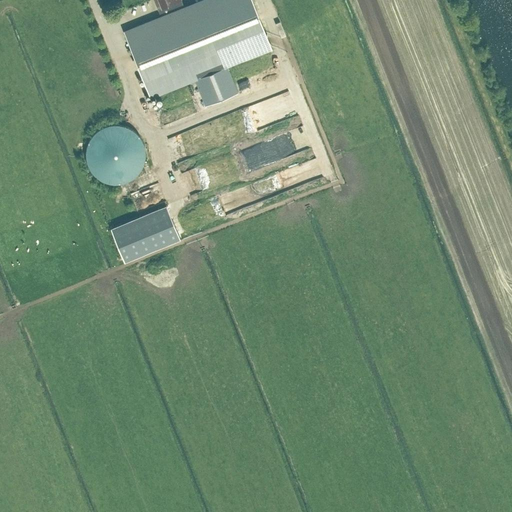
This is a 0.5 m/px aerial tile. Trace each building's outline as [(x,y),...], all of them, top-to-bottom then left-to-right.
[(154,0),(161,17),(123,33),(149,97),(194,78),(204,105),(237,92),(226,65),(271,47),(251,0),(203,0),(184,8),(181,0),(154,0)] [(291,93),(245,108),(252,130),(298,115),(291,93)] [(170,122),(178,118),(174,108),(165,112),(170,122)] [(139,172),(143,163),(145,152),(142,142),(136,134),(128,127),(118,124),(108,125),(98,129),(90,136),(86,145),(84,156),(87,166),(92,175),(101,181),(111,184),(121,183),(131,179),(139,172)] [(182,157),(201,156),(200,139),(181,140),(182,157)] [(232,175),(241,175),(241,156),(232,156),(232,175)] [(193,174),(185,177),(189,188),(184,189),(187,198),(195,195),(192,187),(197,185),(193,174)] [(170,198),(118,221),(136,258),(186,234),(170,198)]
